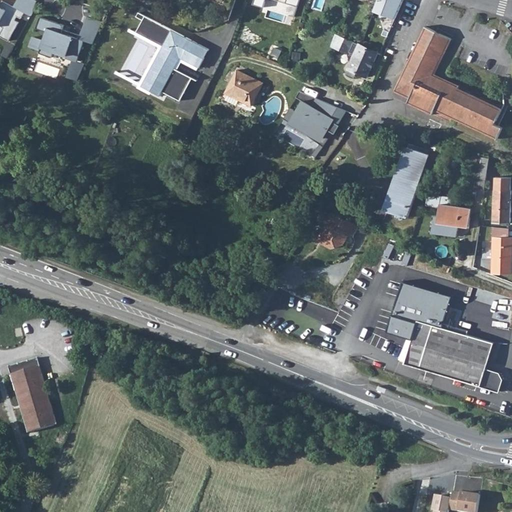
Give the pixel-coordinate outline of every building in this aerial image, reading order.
[(0,24),(4,26),(0,33),(0,35),(9,40),(18,22),(15,20),(17,16),(21,18),(24,12),(31,15),(33,11),(36,0),(17,0),(14,6),(5,1),(2,7),(0,6),(0,24)] [(33,37),(31,46),(41,49),(40,52),(53,57),(55,51),(68,54),(67,57),(74,59),(68,77),(77,80),(85,62),(78,60),(86,40),(94,43),(103,22),(88,16),(80,39),(62,33),(65,24),(40,16),(37,27),(47,31),(44,39),(33,37)] [(409,101),(420,106),(434,113),(434,114),(444,119),(447,114),(498,139),(503,127),(496,124),(502,110),(447,84),(446,85),(435,79),(433,78),(451,39),(428,28),(398,90),(411,97),(409,101)] [(336,34),(332,45),(350,53),(351,52),(355,42),(336,34)] [(355,54),(349,68),(350,68),(357,71),(368,76),(379,52),(360,44),(355,42),(351,52),(355,54)] [(238,70),(227,92),(251,105),(263,84),(238,70)] [(345,110),(300,91),(297,96),(303,101),(297,112),(290,108),(284,118),(298,126),(300,124),(311,129),(308,135),(320,143),(312,155),(317,157),(334,133),(345,110)] [(408,147),(388,210),(409,216),(430,154),(408,147)] [(476,189),(484,191),(487,175),(489,158),(481,156),(476,189)] [(310,185),(307,189),(329,202),(332,198),(310,185)] [(494,189),(493,220),(510,221),(511,189),(494,189)] [(458,226),(468,228),(471,210),(451,207),(452,198),(428,194),(426,205),(439,208),(438,213),(435,233),(456,237),(458,226)] [(340,244),(341,244),(343,244),(347,235),(351,237),(357,225),(353,223),(330,212),(325,221),(328,223),(324,230),(319,232),(318,235),(323,238),(320,242),(330,248),(334,241),(340,244)] [(493,226),(492,272),(511,272),(511,237),(508,237),(507,227),(493,226)] [(419,319),(441,326),(451,297),(403,282),(388,332),(412,339),(419,319)] [(492,302),(491,328),(511,328),(511,289),(498,289),(497,302),(492,302)] [(484,368),(492,342),(441,326),(419,319),(412,339),(406,361),(479,385),(484,368)] [(8,367),(10,375),(39,366),(37,358),(8,367)] [(39,366),(10,375),(28,433),(57,424),(39,366)] [(484,368),(479,385),(497,390),(501,378),(498,372),(484,368)] [(480,511),(483,494),(464,492),(461,510),(471,511),(480,511)] [(451,511),(454,496),(438,494),(434,511),(451,511)]
